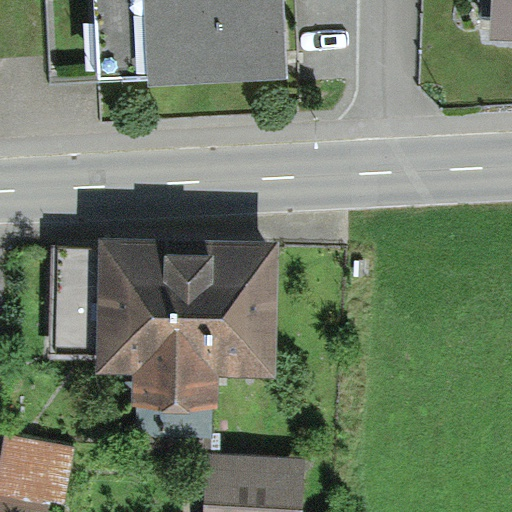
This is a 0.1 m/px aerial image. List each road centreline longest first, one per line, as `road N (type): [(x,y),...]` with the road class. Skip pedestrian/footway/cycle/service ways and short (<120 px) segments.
road 1 (secondary): [(0,189),(379,172)]
road 2 (residential): [(379,172),(381,0)]
road 3 (secondary): [(379,172),(511,165)]
